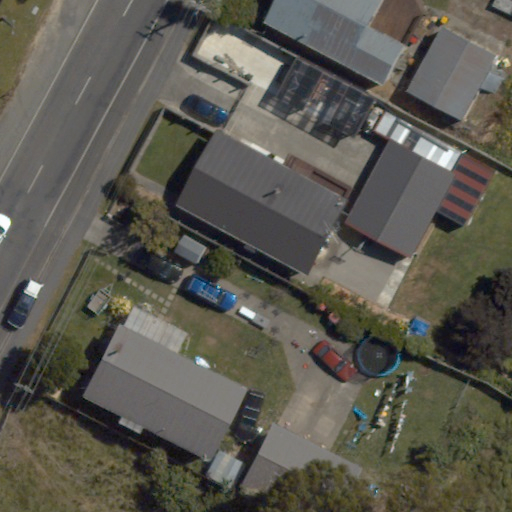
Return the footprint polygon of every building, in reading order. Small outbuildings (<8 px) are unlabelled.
[(384,55),(294,8),(256,79),(347,126),(384,55)] [(506,126),(441,93),(407,159),(471,192),(506,126)] [(329,253),(207,202),(174,281),(296,332),(329,253)] [(444,245),(380,212),(335,297),(400,330),(444,245)] [(200,511),(228,454),(106,397),(57,466),(156,511),(200,511)] [(287,511),(243,491),(238,511),(287,511)]
